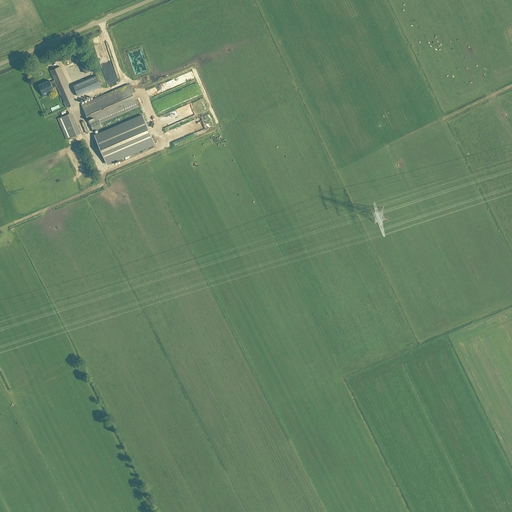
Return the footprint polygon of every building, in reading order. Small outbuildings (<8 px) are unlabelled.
[(135,74),(148,70),(141,48),(138,49),(140,56),(133,58),(134,61),(131,62),(135,74)] [(84,73),(92,70),(86,55),(78,59),(84,73)] [(60,67),(50,71),(54,81),(50,82),(50,81),(39,86),(43,97),(48,95),(47,91),(57,87),(66,108),(76,104),(60,67)] [(182,78),(185,84),(193,79),(190,74),(182,78)] [(78,97),(101,87),(96,76),(73,86),(78,97)] [(102,127),(101,123),(138,108),(128,85),(81,105),(92,131),(102,127)] [(138,93),(140,101),(158,97),(157,96),(163,95),(162,89),(159,90),(160,94),(147,97),(145,92),(138,93)] [(69,114),(58,119),(67,139),(77,135),(69,114)] [(142,115),(94,135),(106,164),(154,144),(142,115)] [(199,123),(201,130),(211,127),(209,120),(199,123)]
